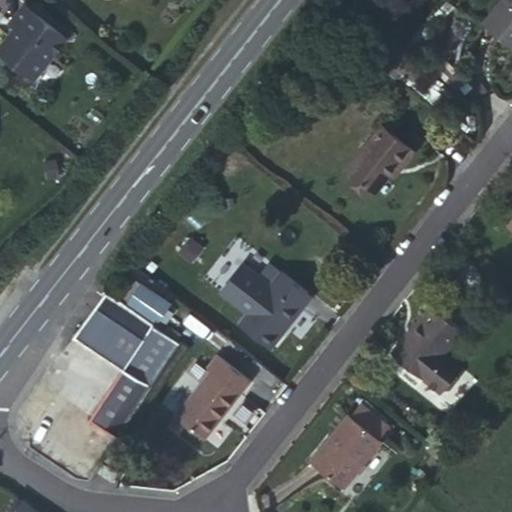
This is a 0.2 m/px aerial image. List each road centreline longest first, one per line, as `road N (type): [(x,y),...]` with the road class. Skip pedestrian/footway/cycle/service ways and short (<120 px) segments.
road 1 (residential): [(209,500),(511,122)]
road 2 (secondary): [(270,0),(0,343)]
road 3 (residential): [(0,450),(46,485),(85,501),(138,511),(209,500)]
